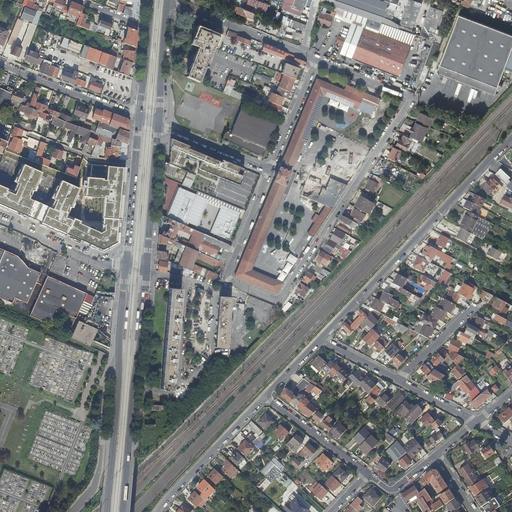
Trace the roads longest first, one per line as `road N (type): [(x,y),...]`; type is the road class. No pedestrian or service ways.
road 1 (residential): [(316,59),(408,95),(408,102),(278,301),(228,278)]
road 2 (residential): [(511,138),(318,338)]
road 3 (primary): [(122,511),(146,265)]
road 4 (unclassified): [(118,350),(106,383),(98,473),(72,511)]
road 5 (primary): [(118,350),(107,511)]
road 6 (residential): [(167,1),(316,59)]
road 7 (residential): [(159,511),(265,395)]
road 8 (residential): [(0,63),(139,116)]
road 9 (primary): [(139,116),(126,263)]
road 10 (primary): [(146,265),(158,125)]
road 11 (residential): [(0,220),(101,264),(126,263)]
road 12 (residential): [(265,395),(366,471)]
road 13 (primary): [(158,125),(167,1)]
road 14 (unknown): [(39,237),(56,188),(13,171),(1,194)]
road 15 (residential): [(158,125),(271,170)]
